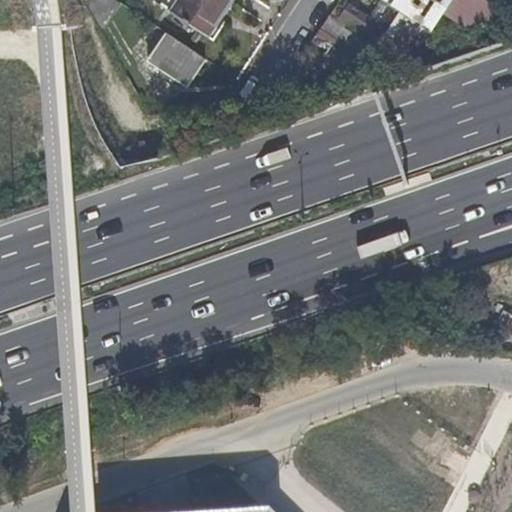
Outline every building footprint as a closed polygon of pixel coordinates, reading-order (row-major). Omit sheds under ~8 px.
[(126,0),(95,0),(111,26),(126,0)] [(181,0),(179,4),(215,27),(232,0),(181,0)] [(433,20),(439,18),(450,0),(384,0),(378,10),(362,0),(352,0),(345,12),(353,17),(356,12),(388,32),(407,3),(433,20)] [(379,35),(336,8),(327,22),(362,45),(340,53),(343,62),(334,64),(335,69),(393,49),(386,42),(378,37),(379,35)] [(362,45),(327,22),(325,26),(349,42),(309,50),(332,65),(334,64),(343,62),(340,53),(362,45)] [(212,49),(174,24),(156,52),(194,76),(212,49)] [(511,314),(508,313),(502,324),(511,328),(511,314)]
